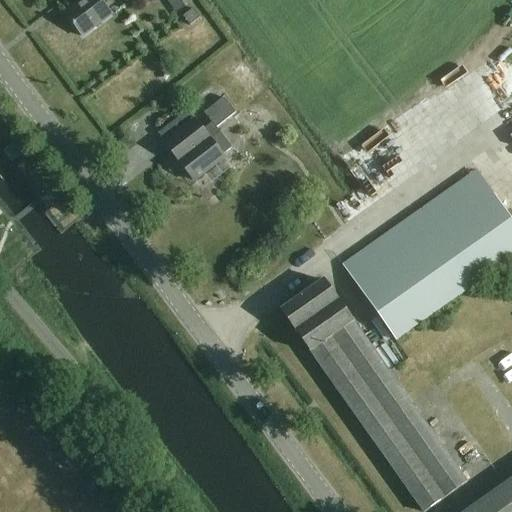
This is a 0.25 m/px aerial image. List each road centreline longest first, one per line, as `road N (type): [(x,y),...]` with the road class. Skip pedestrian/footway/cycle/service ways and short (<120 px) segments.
road 1 (tertiary): [(335,511),(0,58)]
road 2 (unclassified): [(188,511),(0,279)]
